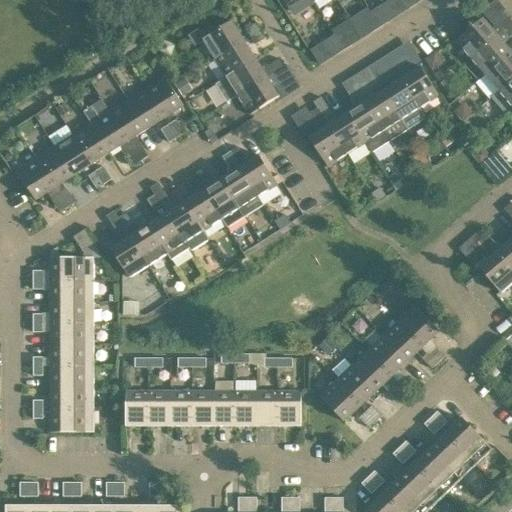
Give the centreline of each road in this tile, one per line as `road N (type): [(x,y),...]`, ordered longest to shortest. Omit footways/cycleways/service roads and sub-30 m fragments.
road 1 (residential): [(202,467),(242,453),(269,454),(309,473),(345,473),(466,359),(476,336),(469,311),(443,285),(436,262),(448,240),(511,187)]
road 2 (residential): [(12,256),(160,167),(215,151),(447,0)]
road 3 (residential): [(12,256),(3,317),(12,339),(11,438),(19,459),(40,466),(202,467)]
